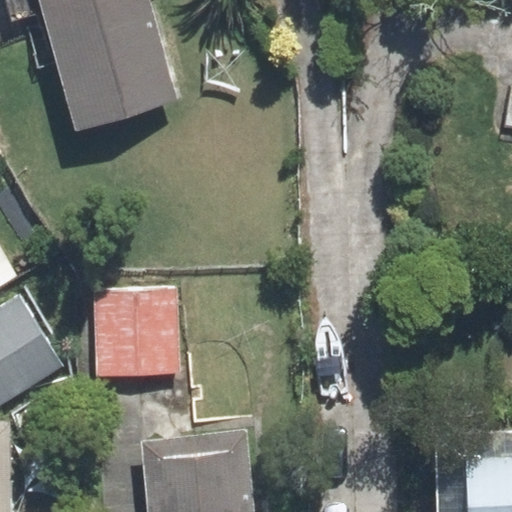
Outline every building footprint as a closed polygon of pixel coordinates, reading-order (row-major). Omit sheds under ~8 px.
[(155,0),(57,0),(86,115),(178,93),(155,0)] [(6,235),(0,238),(0,292),(30,274),(6,235)] [(178,366),(174,288),(110,291),(114,369),(178,366)] [(0,399),(61,363),(23,299),(0,312),(0,399)] [(15,511),(16,425),(0,424),(0,511),(15,511)] [(256,511),(249,432),(157,441),(163,511),(256,511)] [(511,511),(511,458),(488,459),(490,511),(511,511)]
